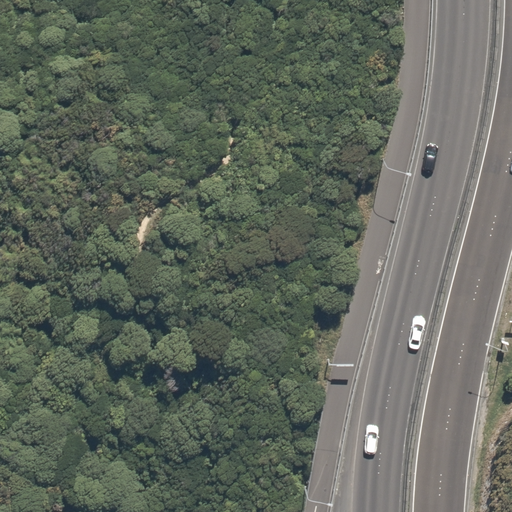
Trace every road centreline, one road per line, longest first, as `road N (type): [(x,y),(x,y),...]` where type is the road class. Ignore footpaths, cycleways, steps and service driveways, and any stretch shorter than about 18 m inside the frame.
road 1 (secondary): [(376,511),(389,386),(460,89),(463,0)]
road 2 (secondary): [(511,148),(459,362),(439,511)]
